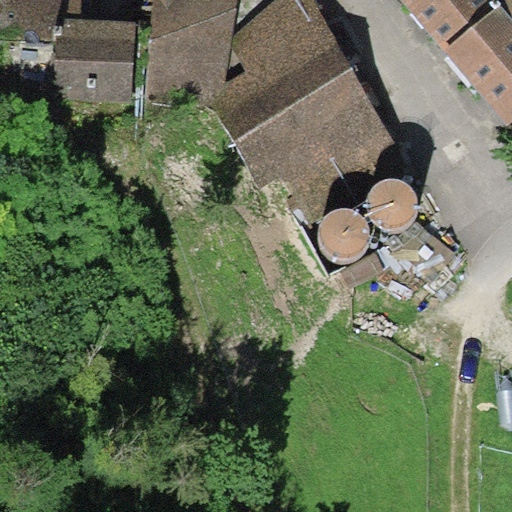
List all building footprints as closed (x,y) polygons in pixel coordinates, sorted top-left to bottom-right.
[(81,19),(80,0),(0,0),(0,43),(57,44),(58,18),(81,19)] [(237,0),(155,0),(146,98),(219,110),(231,36),(237,0)] [(408,165),(313,0),(273,0),(231,36),(219,110),(259,186),(283,177),(310,225),(408,165)] [(497,0),(403,0),(444,49),(508,125),(511,121),(511,17),(501,4),(500,3),(497,0)] [(511,0),(503,0),(500,3),(501,4),(511,17),(511,0)] [(133,100),(136,21),(81,19),(58,18),(57,44),(55,98),(133,100)]
